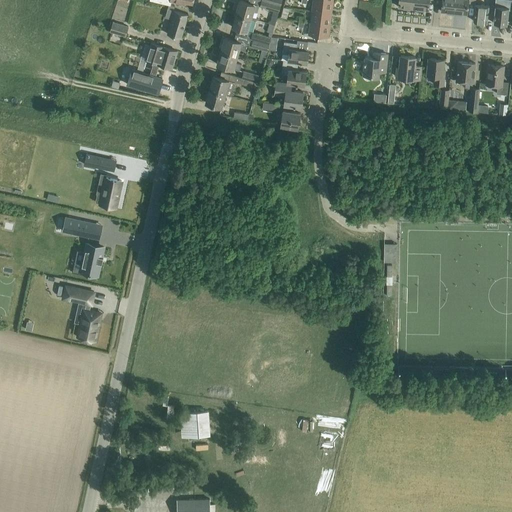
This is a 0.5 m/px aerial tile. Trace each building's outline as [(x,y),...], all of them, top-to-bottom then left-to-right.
[(259,5),(248,2),(241,0),(239,0),(236,13),(251,17),(253,11),(257,12),(259,5)] [(263,0),(262,0),(260,6),(279,11),(281,5),(263,0)] [(331,13),(333,0),(329,0),(312,0),(312,10),(331,13)] [(413,0),(413,8),(428,9),(428,0),(413,0)] [(442,0),(441,11),(454,12),(455,0),(442,0)] [(468,1),(475,2),(475,0),(455,0),(454,12),(467,13),(468,1)] [(493,18),(495,5),(475,3),(473,20),(487,21),(487,17),(493,18)] [(175,5),(170,4),(169,4),(165,17),(171,19),(167,33),(181,37),(188,14),(173,10),(175,5)] [(511,19),(511,6),(495,5),(493,18),(493,22),(507,23),(507,19),(511,19)] [(330,25),(331,13),(312,10),(310,22),(330,25)] [(247,30),(251,17),(236,13),(232,26),(247,30)] [(127,27),(112,22),(110,32),(125,36),(127,27)] [(328,37),(330,25),(310,22),(308,34),(301,34),(300,39),(317,42),(318,36),(328,37)] [(251,38),(254,39),(270,44),(272,37),(253,32),(251,38)] [(248,43),(234,39),(224,36),(221,50),(237,55),(239,48),(246,50),(248,43)] [(268,50),(270,44),(254,39),(252,45),(268,50)] [(307,62),(308,50),(296,49),(297,43),(287,41),(284,41),(282,53),(281,59),(284,59),(288,60),(300,61),(307,62)] [(132,68),(127,83),(158,93),(162,77),(156,75),(160,63),(172,67),(177,50),(167,47),(151,42),(146,59),(153,61),(149,73),(132,68)] [(235,62),(237,55),(221,50),(217,63),(226,66),(240,70),(242,63),(235,62)] [(385,72),(387,54),(387,53),(374,52),(373,58),(365,57),(365,61),(364,61),(364,63),(363,74),(364,74),(364,76),(366,79),(369,79),(371,77),(371,75),(378,76),(379,71),(385,72)] [(397,66),(396,76),(420,79),(421,66),(414,65),(415,56),(401,55),(399,67),(397,66)] [(429,57),(428,67),(427,75),(435,76),(434,84),(443,85),(444,73),(442,73),(444,59),(429,57)] [(306,70),(299,69),(300,61),(288,60),(284,59),(283,68),(282,74),(288,75),(287,82),(291,82),(304,84),(306,70)] [(473,81),(474,72),(475,62),(458,60),(456,80),(466,81),(465,87),(471,88),(471,87),(472,87),(473,81)] [(488,64),(487,74),(486,84),(498,85),(497,93),(507,94),(508,81),(502,81),(504,65),(488,64)] [(240,76),(230,74),(221,71),(220,77),(230,80),(230,79),(257,87),(259,82),(242,77),(240,76)] [(244,71),(242,77),(259,82),(261,75),(244,71)] [(226,93),(230,80),(220,77),(213,75),(209,88),(226,93)] [(290,89),(291,82),(287,82),(277,80),(275,94),(285,95),(284,104),(301,106),(303,91),(290,89)] [(480,88),(472,87),(471,87),(471,88),(469,111),(477,111),(478,104),(480,88)] [(222,107),(226,93),(209,88),(206,102),(222,107)] [(440,105),(440,108),(447,109),(447,106),(449,90),(442,89),(440,105)] [(466,101),(457,100),(456,109),(465,109),(466,101)] [(280,103),(263,101),(262,108),(279,110),(280,103)] [(508,104),(500,103),(496,103),(495,113),(498,113),(507,114),(508,104)] [(477,111),(487,112),(488,105),(478,104),(477,111)] [(300,112),(290,111),(283,110),(281,124),(298,127),(300,112)] [(234,117),(246,119),(248,119),(250,113),(235,111),(234,117)] [(87,154),(84,166),(114,172),(116,160),(87,154)] [(135,198),(140,171),(125,168),(121,186),(116,185),(114,193),(119,194),(135,198)] [(66,216),(63,230),(89,236),(92,222),(66,216)] [(72,271),(89,275),(89,274),(88,274),(89,272),(90,273),(91,272),(98,274),(101,262),(102,262),(102,261),(101,261),(102,256),(103,256),(102,255),(104,246),(87,242),(83,261),(80,261),(78,272),(72,271)] [(397,243),(384,243),(384,261),(397,261),(397,243)] [(63,298),(91,304),(94,291),(66,285),(65,289),(63,298)] [(95,340),(101,312),(100,312),(100,310),(95,309),(94,311),(84,308),(83,312),(78,336),(79,337),(79,339),(84,340),(84,338),(95,340)] [(189,423),(190,434),(211,433),(210,411),(189,412),(189,423)] [(210,511),(210,498),(178,498),(178,511),(210,511)]
